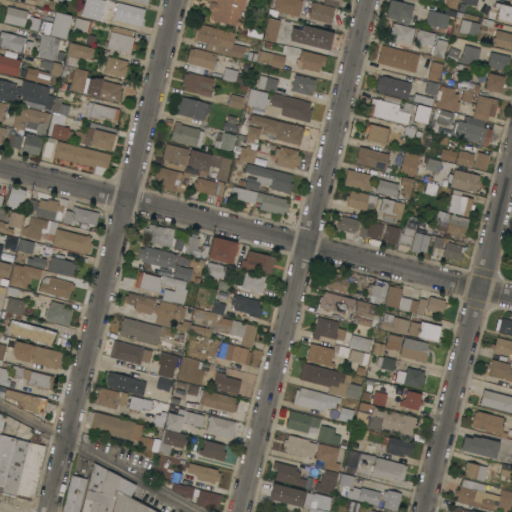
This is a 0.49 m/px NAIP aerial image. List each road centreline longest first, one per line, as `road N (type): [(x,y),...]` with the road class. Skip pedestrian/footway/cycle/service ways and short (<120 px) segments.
road 1 (residential): [(369,0),(239,511)]
road 2 (residential): [(177,0),(48,511)]
road 3 (tertiary): [(0,166),(480,290)]
road 4 (residential): [(480,290),(424,511)]
road 5 (residential): [(511,162),(480,290)]
